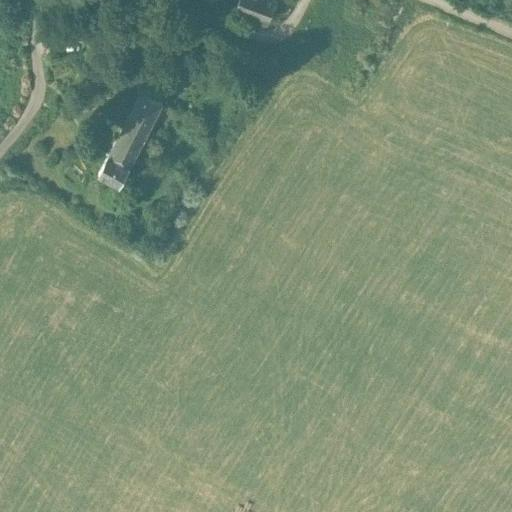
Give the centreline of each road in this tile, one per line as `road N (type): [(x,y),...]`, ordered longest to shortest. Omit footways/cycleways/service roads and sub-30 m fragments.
road 1 (unclassified): [(0,151),(38,85),(36,25),(47,0)]
road 2 (unclassified): [(181,0),(246,34),(271,36),(307,0)]
